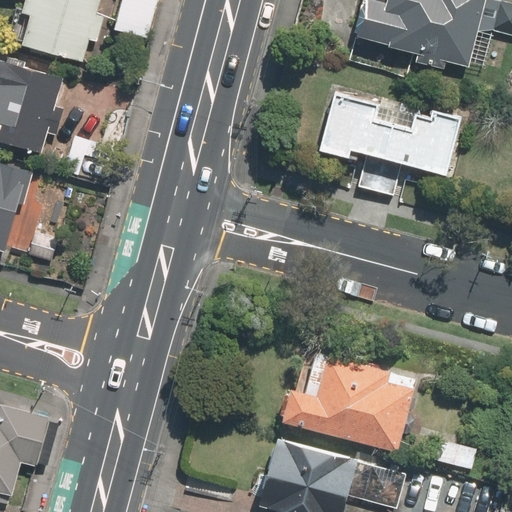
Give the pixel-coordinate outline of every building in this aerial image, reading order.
[(26,0),(24,9),(31,11),(23,41),(83,58),(90,36),(98,38),(104,14),(97,12),(100,0),(26,0)] [(156,0),(121,0),(115,27),(148,34),(156,0)] [(388,0),(388,2),(381,0),(365,0),(357,35),(419,50),(416,61),(445,68),(447,60),(470,66),(479,27),(511,34),(511,2),(503,0),(388,0)] [(64,74),(0,56),(0,137),(42,150),(48,130),(58,133),(66,105),(56,103),(64,74)] [(432,116),(335,91),(320,148),(348,155),(351,146),(367,150),(358,183),(394,192),(402,161),(446,172),(461,115),(434,108),(432,116)] [(104,142),(75,134),(64,172),(92,181),(104,142)] [(28,169),(0,160),(0,255),(3,256),(28,169)] [(60,234),(35,228),(28,258),(53,264),(60,234)] [(423,374),(336,349),(326,385),(298,378),(290,406),(405,439),(423,374)] [(0,412),(0,483),(17,489),(27,456),(34,458),(43,425),(0,412)] [(404,465),(286,431),(269,491),(337,510),(344,486),(394,500),(404,465)] [(483,438),(450,432),(446,453),(480,459),(483,438)]
